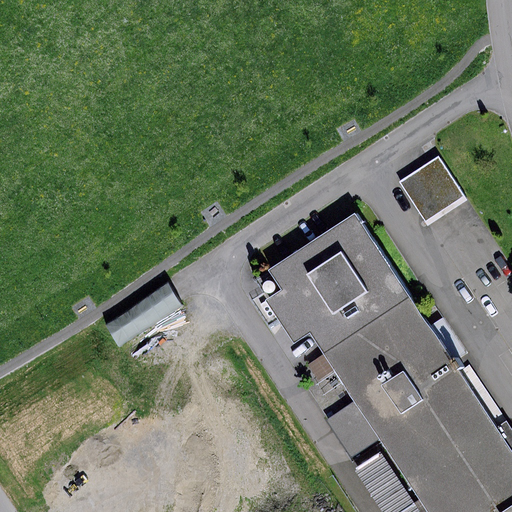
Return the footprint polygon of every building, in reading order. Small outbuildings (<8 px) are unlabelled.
[(442,163),(401,187),(424,226),(465,202),(442,163)] [(353,212),(264,270),(277,291),(263,300),(293,346),(307,337),(349,401),(323,418),(352,463),(381,444),(425,511),(511,511),(511,455),(494,428),(457,373),(353,212)] [(265,294),(267,294),(269,293),(271,292),(272,290),(272,288),(272,286),(271,284),(269,283),(267,282),(265,282),(263,282),(261,283),(260,285),(259,287),(259,289),(260,291),(262,293),(263,294),(265,294)] [(469,365),(457,373),(494,428),(506,420),(469,365)] [(416,511),(381,455),(356,471),(381,511),(416,511)]
